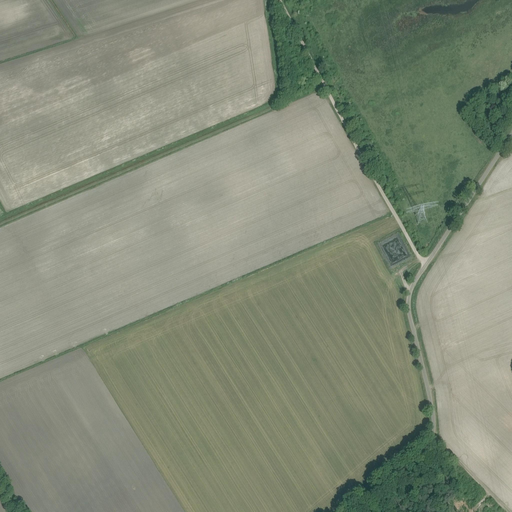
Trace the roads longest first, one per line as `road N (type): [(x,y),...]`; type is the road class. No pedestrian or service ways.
road 1 (unclassified): [(355,511),(432,444),(409,291),(511,132)]
road 2 (track): [(426,263),(282,0)]
